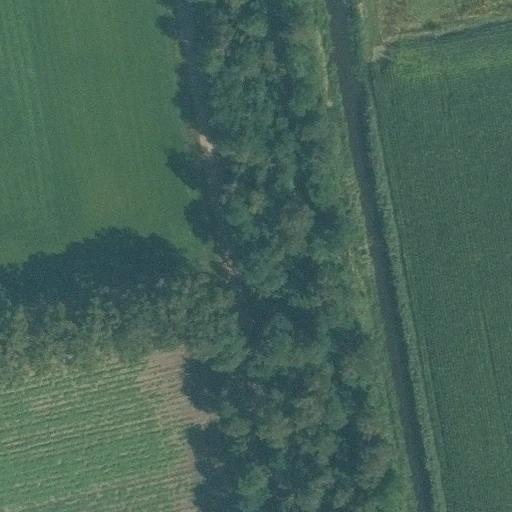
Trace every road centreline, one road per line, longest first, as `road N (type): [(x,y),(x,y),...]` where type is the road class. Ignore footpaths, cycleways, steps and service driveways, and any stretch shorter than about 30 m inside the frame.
road 1 (track): [(184,0),(282,511)]
road 2 (track): [(236,279),(0,332)]
